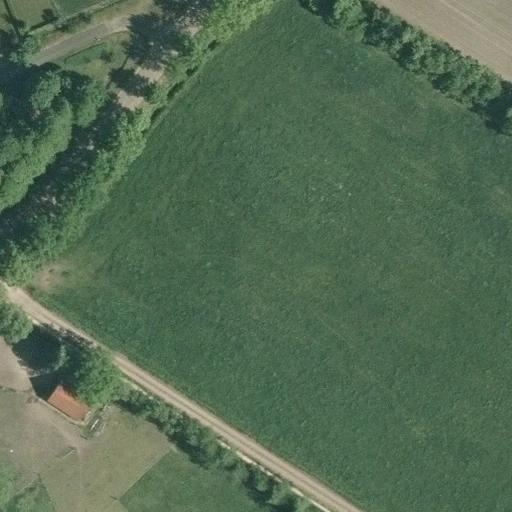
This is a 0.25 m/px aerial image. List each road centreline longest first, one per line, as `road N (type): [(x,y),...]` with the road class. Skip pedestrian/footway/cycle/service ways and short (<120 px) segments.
road 1 (track): [(0,275),(53,323),(344,511)]
road 2 (unclassified): [(0,245),(42,214),(218,0)]
